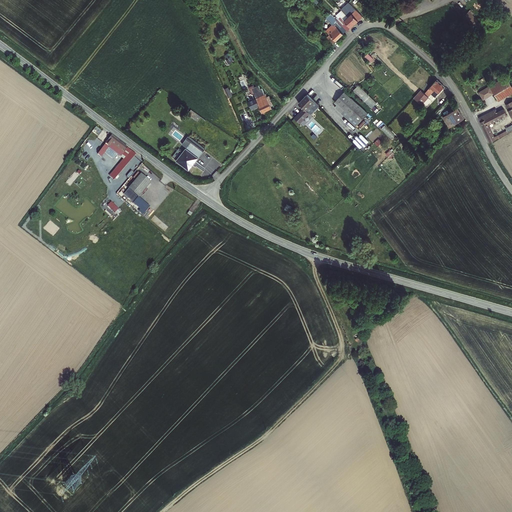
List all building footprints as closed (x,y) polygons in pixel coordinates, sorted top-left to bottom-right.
[(350,9),(347,12),(342,8),(340,10),(354,22),(360,17),(355,12),(354,13),(350,9)] [(347,28),(348,29),(354,22),(340,10),(334,15),(335,16),(334,18),(347,28)] [(469,11),(463,17),(475,28),(480,21),(469,11)] [(333,42),(347,28),(334,18),(331,20),(332,22),(325,29),(329,33),(330,34),(328,37),(333,42)] [(365,57),(371,63),(374,59),(368,54),(365,57)] [(511,80),(509,74),(503,77),(510,92),(511,91),(511,80)] [(490,84),(494,91),(495,90),(500,98),(510,92),(503,77),(490,84)] [(437,81),(424,95),(428,99),(431,96),(434,100),(444,89),(437,81)] [(490,84),(481,89),(485,96),(494,91),(490,84)] [(358,85),(353,91),(372,109),(377,103),(358,85)] [(259,86),(252,89),(262,114),(274,109),(270,100),(267,100),(263,89),(261,89),(259,86)] [(416,101),(419,98),(423,94),(421,92),(414,99),(416,101)] [(345,93),(335,103),(337,105),(334,108),(355,127),(367,114),(345,93)] [(316,105),(306,95),(297,104),(302,109),(293,118),(298,124),(302,119),(301,118),(307,113),(305,111),(307,108),(310,111),(316,105)] [(442,117),(446,123),(459,116),(456,110),(455,110),(453,107),(447,111),(448,114),(442,117)] [(511,107),(510,108),(511,112),(511,121),(505,126),(506,127),(495,135),(489,124),(508,114),(504,108),(495,112),(493,109),(480,117),(492,141),(511,128),(511,107)] [(197,122),(201,117),(191,109),(187,114),(197,122)] [(446,123),(448,128),(458,123),(459,124),(461,123),(460,122),(462,121),(459,116),(446,123)] [(206,149),(188,135),(171,157),(189,171),(206,149)] [(127,148),(110,136),(97,154),(101,157),(107,148),(120,157),(127,148)] [(90,164),(76,154),(71,161),(85,171),(90,164)] [(150,181),(140,173),(128,187),(138,196),(150,181)] [(111,201),(107,205),(114,212),(119,208),(111,201)]
